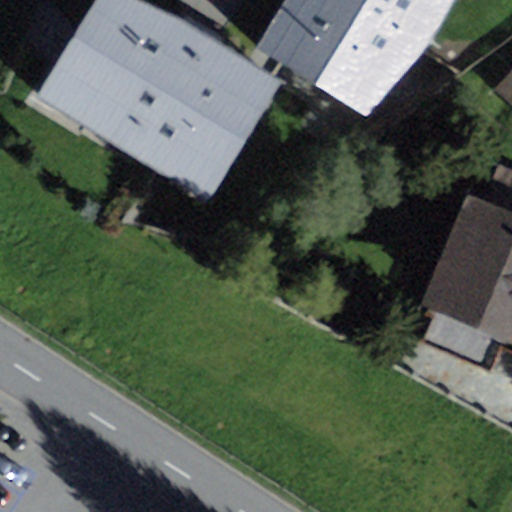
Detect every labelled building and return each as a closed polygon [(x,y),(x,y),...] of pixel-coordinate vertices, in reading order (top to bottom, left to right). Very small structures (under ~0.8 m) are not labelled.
[(279,79),(139,0),(97,0),(39,101),(211,198),(279,79)] [(452,0),(284,0),(256,47),(366,113),(422,51),(452,0)] [(511,74),(497,91),(511,105),(511,74)] [(511,171),(498,165),(483,202),(511,214),(511,171)] [(511,214),(483,202),(469,195),(421,305),(511,343),(511,214)]
